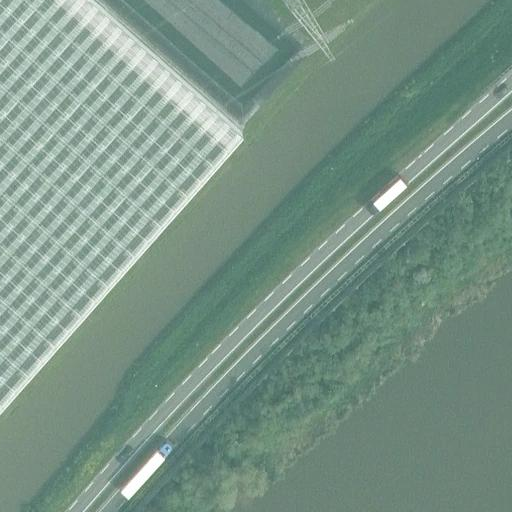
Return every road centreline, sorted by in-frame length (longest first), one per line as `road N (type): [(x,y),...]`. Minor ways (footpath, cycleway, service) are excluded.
road 1 (primary): [(511,81),(242,332),(76,511)]
road 2 (primary): [(108,511),(319,289),(511,117)]
